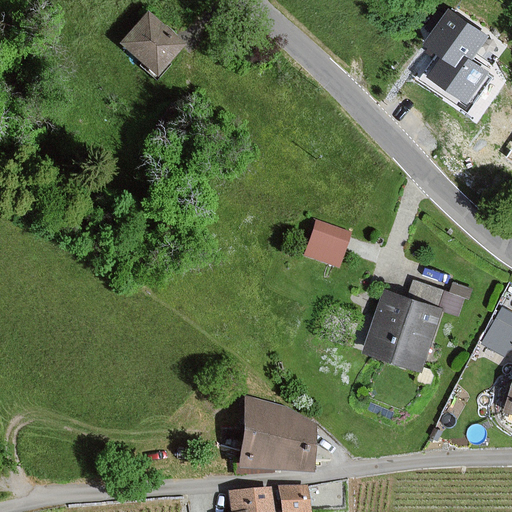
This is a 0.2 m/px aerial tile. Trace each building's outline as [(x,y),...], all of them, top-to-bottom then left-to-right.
[(488,34),(449,7),(427,39),(443,50),(431,68),(476,99),(491,77),(469,61),(488,34)] [(182,46),(147,15),(123,42),(159,73),(182,46)] [(351,233),(318,222),(307,255),(340,265),(351,233)] [(443,309),(390,290),(368,348),(421,368),(443,309)] [(511,344),(511,312),(504,308),(486,342),(507,353),(511,344)] [(315,414),(245,398),(241,468),(311,472),(315,414)] [(308,511),(307,485),(279,487),(280,511),(308,511)] [(272,511),(271,488),(230,491),(231,511),(272,511)]
